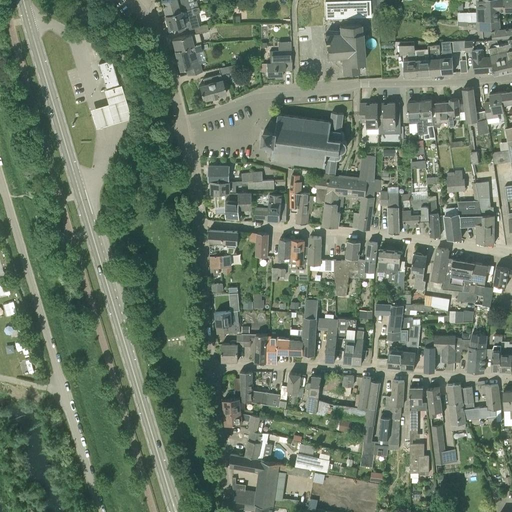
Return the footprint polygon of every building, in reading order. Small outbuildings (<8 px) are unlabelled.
[(166,16),(190,9),(187,0),(166,0),(162,1),(166,14),(165,14),(166,16)] [(371,17),(370,0),(355,0),(325,1),(326,18),(371,17)] [(511,0),(476,0),(477,12),(467,12),(467,21),(476,21),(501,20),(500,11),(511,10),(511,0)] [(194,28),(199,26),(195,13),(199,12),(198,7),(190,9),(166,16),(169,28),(179,25),(180,31),(194,28)] [(511,28),(501,30),(501,20),(476,21),(467,21),(458,21),(458,25),(468,25),(468,23),(476,23),(477,31),(483,30),(483,38),(484,39),(489,39),(511,36),(511,28)] [(342,55),(342,60),(343,73),(358,72),(358,63),(364,62),(361,32),(360,23),(339,25),(340,33),(325,35),(327,56),(342,55)] [(175,51),(201,43),(199,33),(208,31),(207,24),(199,26),(194,28),(195,34),(191,35),(191,34),(172,39),(175,50),(175,51)] [(511,36),(489,39),(496,69),(496,72),(511,67),(511,36)] [(483,38),(473,39),(474,49),(473,50),(474,57),(475,71),(496,69),(489,39),(484,39),(483,38)] [(465,40),(466,50),(473,50),(474,49),(473,39),(465,40)] [(453,72),(452,57),(451,41),(440,41),(440,43),(442,73),(453,72)] [(188,75),(202,72),(203,71),(201,63),(200,63),(197,53),(203,51),(202,47),(206,45),(205,42),(201,43),(175,51),(180,70),(186,68),(188,75)] [(430,74),(442,73),(440,43),(428,44),(428,48),(430,74)] [(417,75),(415,49),(415,44),(399,44),(400,55),(408,55),(409,59),(404,59),(405,76),(417,75)] [(417,75),(430,74),(428,48),(415,49),(417,75)] [(270,62),(266,62),(267,76),(275,75),(275,77),(282,77),(282,68),(292,68),(291,50),(269,51),(270,62)] [(107,90),(119,86),(111,59),(99,63),(107,90)] [(203,78),(204,84),(199,85),(203,100),(226,93),(222,78),(221,79),(221,76),(229,73),(230,78),(239,76),(237,64),(219,68),(220,74),(203,78)] [(129,119),(119,86),(102,91),(107,105),(102,106),(88,110),(94,130),(108,126),(129,119)] [(467,118),(468,125),(471,125),(477,124),(479,134),(489,132),(487,119),(486,111),(476,112),(474,87),(463,88),(465,102),(467,118)] [(511,90),(502,92),(503,104),(511,103),(511,90)] [(499,117),(498,112),(504,111),(503,104),(502,92),(490,93),(491,104),(485,104),(486,111),(487,119),(499,117)] [(454,119),(460,119),(467,118),(465,102),(460,102),(460,98),(452,98),(452,101),(447,101),(449,120),(449,126),(455,126),(454,119)] [(428,125),(434,125),(433,103),(432,103),(432,100),(420,101),(422,122),(423,133),(428,133),(428,125)] [(410,123),(422,122),(420,101),(408,101),(410,119),(410,123)] [(442,121),(449,120),(447,101),(436,102),(436,103),(433,103),(434,125),(440,127),(442,121)] [(379,122),(378,104),(378,102),(371,103),(371,104),(360,104),(360,122),(367,122),(367,127),(379,127),(379,122)] [(396,127),(396,122),(396,102),(388,102),(388,103),(378,104),(379,122),(379,127),(379,122),(385,122),(385,127),(396,127)] [(273,159),(294,162),(325,166),(324,172),(335,174),(337,160),(340,159),(341,158),(342,157),(342,156),(342,155),(342,154),(341,152),(340,152),(342,151),(345,150),(346,149),(347,148),(348,146),(348,145),(347,142),(345,140),(343,139),(342,139),(343,138),(344,138),(345,136),(345,135),(345,133),(344,132),(341,130),(343,113),(332,112),(331,121),(279,114),(277,121),(271,121),(270,129),(265,129),(263,141),(268,141),(267,150),(273,151),(273,159)] [(471,129),(468,130),(470,145),(470,151),(472,163),(475,163),(479,162),(477,151),(475,151),(473,129),(471,129)] [(415,154),(425,153),(424,146),(415,147),(415,154)] [(330,174),(327,193),(326,204),(323,225),(338,226),(340,211),(338,211),(339,205),(339,195),(361,197),(366,195),(368,180),(375,181),(375,178),(376,158),(364,157),(362,178),(341,176),(330,174)] [(212,181),(230,181),(230,165),(209,166),(209,181),(212,181)] [(455,171),(456,190),(465,189),(464,178),(462,178),(462,170),(455,170),(455,171)] [(242,173),(243,181),(263,180),(262,171),(242,173)] [(456,191),(456,190),(455,171),(447,172),(448,175),(447,175),(448,192),(456,191)] [(300,191),(296,222),(307,223),(308,213),(312,213),(313,202),(316,202),(326,204),(327,193),(330,174),(317,173),(315,187),(318,187),(317,195),(310,194),(310,192),(301,191),(300,191)] [(293,174),(291,174),(290,190),(291,190),(300,191),(301,191),(302,181),(299,181),(300,174),(293,174)] [(369,229),(373,197),(374,197),(375,191),(381,191),(381,190),(382,179),(375,178),(375,181),(368,180),(366,195),(361,197),(360,213),(355,212),(354,227),(369,229)] [(224,194),(236,192),(236,181),(230,181),(212,181),(212,195),(224,194)] [(494,244),(495,214),(494,214),(494,206),(491,207),(489,181),(476,183),(477,187),(480,207),(482,215),(485,242),(494,244)] [(389,231),(400,233),(399,195),(399,191),(388,192),(388,191),(381,190),(381,191),(381,205),(388,205),(389,231)] [(405,226),(420,225),(420,214),(414,214),(414,206),(411,206),(411,199),(413,199),(412,191),(408,191),(408,193),(402,194),(403,209),(404,209),(405,226)] [(240,217),(239,208),(239,192),(236,192),(224,194),(226,216),(240,217)] [(252,208),(252,204),(252,199),(252,192),(239,192),(239,208),(252,208)] [(256,206),(255,218),(268,219),(281,220),(286,220),(287,201),(282,201),(283,194),(270,193),(269,204),(269,207),(256,206)] [(430,236),(440,235),(438,212),(438,213),(436,195),(428,196),(428,197),(428,198),(429,225),(430,225),(430,236)] [(411,206),(414,206),(414,214),(420,214),(420,225),(429,225),(428,198),(413,199),(411,199),(411,206)] [(482,215),(480,207),(475,207),(459,208),(459,209),(459,212),(460,226),(476,225),(477,241),(485,242),(482,215)] [(462,238),(460,226),(459,212),(445,214),(449,238),(462,238)] [(235,253),(238,244),(239,231),(227,231),(210,229),(210,241),(225,242),(225,253),(235,253)] [(257,241),(258,232),(250,232),(250,241),(256,241),(257,241)] [(256,256),(267,256),(268,233),(258,232),(257,241),(256,241),(256,256)] [(334,271),(335,259),(321,259),(321,237),(310,236),(308,263),(312,264),(312,270),(334,271)] [(291,262),(291,257),(293,239),(280,238),(279,257),(278,256),(278,261),(291,262)] [(293,239),(291,257),(297,258),(296,268),(298,268),(298,274),(305,275),(305,268),(306,269),(306,261),(306,258),(303,258),(305,239),(293,239)] [(349,271),(359,272),(359,258),(361,241),(348,239),(346,260),(335,259),(334,271),(335,281),(337,281),(336,295),(347,296),(349,271)] [(374,272),(375,262),(378,242),(369,241),(366,259),(359,258),(359,272),(359,277),(374,278),(374,272)] [(378,276),(386,276),(386,280),(397,282),(397,286),(405,287),(406,270),(399,270),(400,263),(402,250),(380,247),(379,260),(378,276)] [(432,279),(444,281),(447,258),(449,249),(438,248),(432,279)] [(224,271),(224,273),(232,272),(232,265),(238,264),(237,252),(235,251),(235,253),(225,253),(220,253),(221,266),(223,265),(224,271)] [(219,272),(219,265),(221,266),(220,253),(211,254),(212,274),(220,273),(219,272)] [(426,280),(423,279),(427,256),(414,253),(411,271),(416,272),(414,287),(425,289),(426,280)] [(465,278),(463,291),(470,291),(474,263),(447,258),(444,281),(443,288),(449,289),(451,275),(465,278)] [(494,287),(485,286),(488,265),(474,263),(470,291),(478,292),(477,294),(484,295),(483,305),(491,306),(494,287)] [(506,286),(510,269),(497,266),(494,284),(506,286)] [(278,275),(285,275),(286,268),(272,267),(272,281),(278,281),(278,275)] [(0,293),(1,296),(11,293),(7,281),(0,283),(0,293)] [(477,294),(478,292),(470,291),(463,291),(459,290),(457,300),(476,302),(477,294)] [(254,307),(263,308),(264,299),(255,299),(254,307)] [(326,360),(335,361),(337,336),(338,319),(317,317),(318,300),(306,299),(305,316),(304,316),(303,334),(303,339),(304,339),(303,353),(314,353),(316,329),(329,330),(326,360)] [(432,310),(432,305),(425,304),(411,303),(404,303),(377,302),(377,312),(390,313),(390,315),(404,315),(404,313),(410,313),(411,309),(432,310)] [(13,303),(5,305),(8,315),(16,313),(13,303)] [(450,319),(474,320),(474,310),(450,309),(450,319)] [(237,331),(241,331),(240,326),(239,324),(239,323),(238,311),(232,311),(215,312),(217,333),(225,332),(237,331)] [(400,338),(400,329),(408,329),(411,328),(411,324),(413,324),(413,320),(409,320),(409,317),(404,315),(390,315),(387,338),(400,338)] [(344,361),(353,362),(356,329),(357,318),(338,317),(338,319),(337,336),(346,337),(344,361)] [(415,368),(416,352),(419,352),(421,324),(419,324),(413,324),(411,324),(411,328),(408,329),(408,342),(407,350),(403,349),(401,367),(415,368)] [(266,362),(267,346),(268,334),(256,334),(256,333),(250,333),(250,326),(242,326),(242,330),(244,333),(244,341),(244,346),(251,346),(251,340),(256,340),(255,362),(266,362)] [(366,358),(367,350),(363,350),(364,337),(364,330),(356,329),(353,362),(362,363),(362,357),(366,358)] [(400,338),(400,341),(408,342),(408,329),(400,329),(400,338)] [(238,346),(244,346),(244,341),(244,333),(242,333),(242,330),(241,331),(237,331),(237,340),(231,340),(231,343),(222,343),(222,360),(238,360),(238,346)] [(289,353),(303,353),(304,339),(303,339),(303,334),(290,333),(290,337),(289,353)] [(469,371),(476,372),(479,333),(472,333),(471,339),(469,339),(462,339),(462,337),(456,337),(455,351),(462,351),(462,348),(470,348),(469,371)] [(485,372),(486,358),(486,348),(488,334),(479,333),(476,372),(485,372)] [(278,353),(289,353),(290,337),(279,336),(268,334),(267,346),(268,346),(267,362),(277,362),(278,353)] [(425,370),(435,371),(435,351),(437,351),(437,347),(443,348),(443,361),(455,362),(455,351),(456,337),(456,335),(435,334),(435,339),(425,338),(425,346),(426,346),(425,370)] [(493,369),(500,369),(501,353),(502,353),(502,341),(503,335),(495,335),(494,344),(493,349),(493,369)] [(511,370),(511,368),(511,365),(511,342),(510,343),(510,341),(502,341),(502,353),(501,353),(500,369),(511,370)] [(388,366),(401,367),(403,349),(390,348),(388,366)] [(279,406),(281,396),(269,394),(269,392),(258,391),(258,399),(252,398),(252,371),(240,371),(241,378),(241,390),(242,400),(258,403),(279,406)] [(298,396),(299,387),(301,374),(290,372),(288,386),(282,385),(281,396),(279,406),(279,407),(286,408),(287,401),(286,401),(287,395),(298,396)] [(344,373),(344,392),(354,392),(355,373),(344,373)] [(317,412),(318,404),(322,376),(312,375),(310,393),(309,393),(307,405),(309,405),(308,411),(317,412)] [(398,450),(399,444),(400,418),(401,418),(402,406),(403,406),(404,380),(394,380),(392,396),(388,449),(398,450)] [(466,422),(466,419),(466,418),(464,418),(461,387),(461,383),(447,383),(452,424),(453,430),(467,428),(466,422)] [(495,409),(501,409),(498,384),(486,384),(487,406),(488,417),(495,417),(495,409)] [(466,419),(481,418),(480,407),(474,407),(472,387),(472,386),(461,387),(464,418),(466,418),(466,419)] [(410,387),(410,403),(410,427),(411,472),(419,472),(419,474),(429,473),(430,454),(425,454),(425,443),(413,443),(413,438),(416,438),(416,437),(421,437),(420,433),(418,433),(418,409),(427,409),(427,403),(423,403),(423,387),(410,387)] [(431,416),(443,414),(439,387),(428,388),(431,416)] [(511,416),(511,390),(503,390),(504,409),(511,408),(511,416)] [(388,449),(392,396),(387,395),(385,416),(380,416),(378,437),(379,437),(378,441),(376,441),(374,454),(387,455),(388,449)] [(242,412),(253,414),(253,411),(241,408),(240,398),(224,399),(225,413),(236,412),(237,416),(242,415),(242,412)] [(376,441),(373,441),(377,409),(367,407),(366,420),(363,440),(364,440),(362,451),(360,465),(372,467),(374,454),(376,441)] [(226,424),(243,422),(243,419),(250,421),(248,429),(251,429),(258,431),(261,416),(253,414),(242,412),(242,415),(237,416),(236,412),(225,413),(226,424)] [(456,449),(445,450),(442,424),(431,426),(436,464),(457,462),(456,449)] [(245,454),(264,458),(264,457),(270,458),(272,444),(266,443),(269,433),(258,431),(251,429),(245,454)] [(318,470),(329,472),(331,465),(328,464),(329,460),(297,453),(295,465),(318,470)] [(305,503),(298,502),(298,499),(276,496),(280,472),(308,478),(310,470),(276,462),(231,454),(231,466),(260,471),(257,491),(237,488),(235,478),(232,478),(235,500),(246,502),(274,506),(303,510),(305,503)] [(272,511),(274,506),(246,502),(245,509),(252,511),(251,511),(272,511)]
